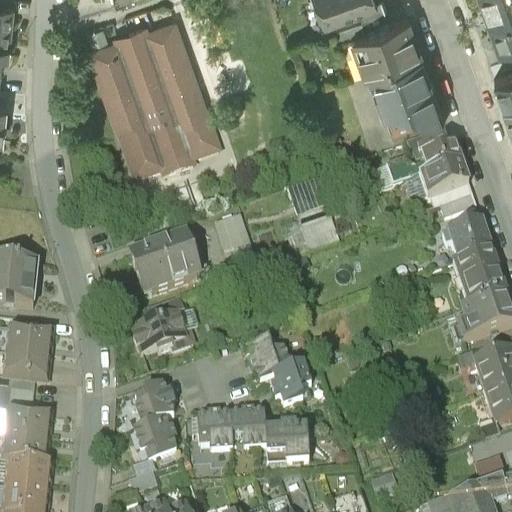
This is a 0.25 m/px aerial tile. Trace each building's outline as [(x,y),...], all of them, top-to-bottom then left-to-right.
[(108,0),(112,11),(135,3),(133,0),(108,0)] [(315,0),(323,20),(358,8),(377,1),(376,0),(315,0)] [(358,8),(362,20),(385,12),(381,0),(376,0),(377,1),(358,8)] [(511,0),(480,0),(489,23),(511,14),(511,0)] [(0,47),(6,48),(10,13),(0,12),(0,47)] [(511,14),(489,23),(498,50),(511,45),(511,14)] [(364,74),(367,73),(420,55),(407,17),(364,32),(353,35),(354,38),(358,50),(356,51),(364,74)] [(340,42),(354,38),(353,35),(364,32),(360,21),(335,29),(340,42)] [(218,152),(173,26),(146,35),(144,30),(116,40),(117,45),(89,55),(133,182),(161,172),(163,177),(192,167),(191,162),(218,152)] [(444,124),(420,55),(367,73),(391,142),(444,124)] [(511,71),(493,78),(502,105),(511,102),(511,71)] [(511,133),(511,102),(502,105),(511,133)] [(448,134),(413,146),(416,157),(451,145),(448,134)] [(391,193),(405,188),(459,169),(451,145),(416,157),(422,173),(415,175),(404,171),(402,166),(384,173),(391,193)] [(468,192),(459,169),(405,188),(412,206),(419,203),(421,209),(430,205),(468,192)] [(338,246),(315,182),(287,192),(298,220),(278,227),(282,237),(290,234),(299,260),(338,246)] [(476,215),(468,192),(430,205),(434,213),(440,211),(445,226),(476,215)] [(239,220),(215,228),(228,263),(251,255),(239,220)] [(448,249),(455,268),(490,256),(481,228),(442,242),(444,250),(448,249)] [(190,258),(184,240),(132,259),(146,298),(200,278),(192,257),(190,258)] [(506,301),(490,256),(455,268),(452,270),(468,314),(506,301)] [(35,267),(0,263),(0,307),(31,310),(35,267)] [(511,331),(511,318),(506,301),(468,314),(461,317),(465,328),(457,331),(463,349),(511,331)] [(147,312),(152,326),(175,317),(176,318),(182,316),(177,302),(147,312)] [(152,326),(132,333),(134,339),(132,340),(137,352),(139,351),(140,357),(156,352),(157,355),(170,351),(171,353),(192,346),(188,335),(182,337),(176,318),(175,317),(152,326)] [(9,332),(6,357),(48,361),(51,336),(9,332)] [(251,363),(247,364),(252,376),(256,375),(259,384),(272,380),(290,374),(283,352),(279,354),(275,343),(248,353),(251,363)] [(475,369),(485,398),(511,389),(511,370),(510,363),(511,363),(508,354),(474,366),(475,369)] [(45,386),(48,361),(6,357),(4,381),(34,384),(45,386)] [(471,358),(457,363),(461,374),(475,369),(474,366),(471,358)] [(275,389),(271,391),(275,403),(279,401),(283,412),(310,402),(306,392),(310,390),(303,369),(290,374),(272,380),(275,389)] [(0,413),(7,415),(31,417),(34,384),(4,381),(0,381),(0,413)] [(134,410),(142,431),(164,423),(173,420),(170,410),(174,409),(169,397),(165,399),(162,388),(134,398),(138,409),(134,410)] [(511,389),(485,398),(495,428),(511,422),(511,389)] [(243,451),(265,449),(264,434),(263,417),(253,417),(253,413),(241,414),(241,418),(230,419),(231,444),(243,444),(243,451)] [(7,415),(5,439),(47,444),(49,419),(31,417),(7,415)] [(232,452),(231,444),(230,419),(219,420),(219,415),(207,416),(207,420),(196,421),(198,447),(209,447),(209,453),(232,452)] [(167,432),(164,423),(142,431),(133,434),(140,455),(144,454),(147,464),(151,463),(175,455),(172,444),(176,443),(172,431),(167,432)] [(280,433),(264,434),(265,449),(267,467),(308,464),(306,432),(295,433),(295,428),(280,429),(280,433)] [(499,438),(495,428),(481,433),(485,443),(499,438)] [(44,468),(47,444),(5,439),(2,464),(8,465),(44,468)] [(132,470),(136,481),(151,476),(155,474),(151,463),(147,464),(132,470)] [(8,465),(5,489),(47,494),(50,468),(44,468),(8,465)] [(156,489),(151,476),(136,481),(128,484),(132,495),(136,494),(137,495),(156,489)] [(397,497),(390,478),(370,485),(376,504),(397,497)] [(511,479),(500,484),(504,497),(505,499),(511,496),(511,479)] [(500,484),(482,489),(487,503),(488,503),(504,497),(500,484)] [(5,489),(2,511),(45,511),(47,494),(5,489)] [(491,511),(488,503),(487,503),(482,489),(427,509),(428,511),(491,511)]
